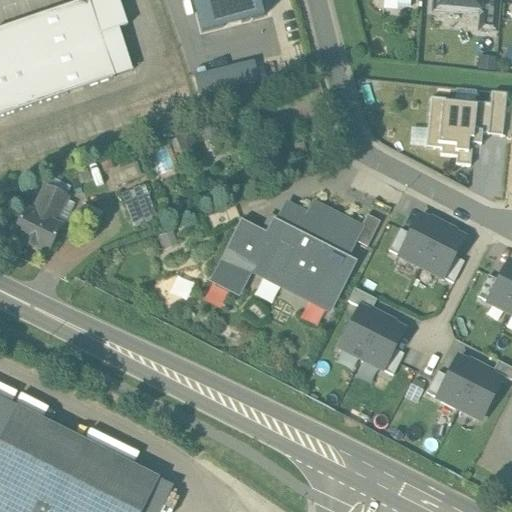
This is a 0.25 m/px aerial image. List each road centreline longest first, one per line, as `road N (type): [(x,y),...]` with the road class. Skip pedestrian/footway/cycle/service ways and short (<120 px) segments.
road 1 (residential): [(320,0),(351,124),(372,161),(511,226)]
road 2 (primary): [(0,291),(230,404)]
road 3 (primary): [(230,404),(376,480)]
road 4 (unclassified): [(230,404),(283,470),(300,511)]
